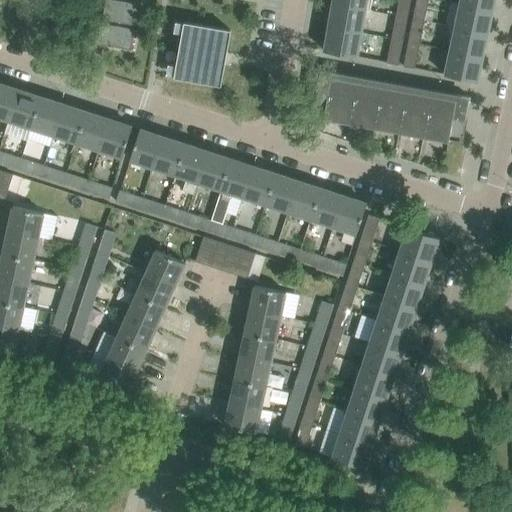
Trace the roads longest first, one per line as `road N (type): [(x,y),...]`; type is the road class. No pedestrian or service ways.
road 1 (residential): [(0,53),(269,141)]
road 2 (residential): [(269,141),(486,213)]
road 3 (residential): [(390,511),(458,300)]
road 4 (residential): [(334,511),(164,454)]
road 5 (residential): [(164,454),(214,287)]
road 6 (residential): [(164,454),(0,401)]
road 7 (residential): [(269,141),(295,0)]
